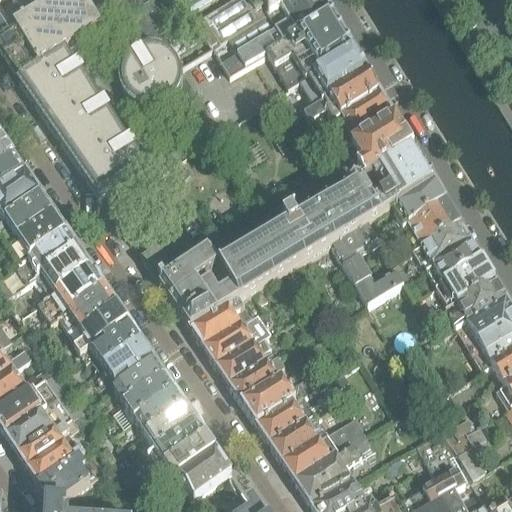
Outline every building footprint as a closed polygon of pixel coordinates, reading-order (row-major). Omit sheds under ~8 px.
[(65,60),(111,32),(120,26),(121,26),(108,6),(89,17),(78,0),(20,0),(0,12),(0,14),(11,32),(5,36),(11,46),(0,52),(0,60),(18,87),(65,60)] [(0,0),(0,12),(20,0),(0,0)] [(221,0),(188,0),(197,15),(221,0)] [(215,56),(308,0),(243,0),(203,25),(207,30),(202,33),(215,56)] [(366,81),(330,22),(316,0),(308,0),(215,56),(213,57),(229,85),(267,63),(287,97),(283,100),(290,112),(297,124),(304,120),(366,81)] [(181,76),(170,57),(159,37),(167,32),(152,7),(121,26),(120,26),(141,60),(140,60),(132,65),(131,66),(127,71),(124,77),(122,84),(122,91),(123,98),(126,104),(130,109),(136,114),(142,117),(149,118),(156,118),(162,116),(163,116),(165,115),(171,111),(176,118),(198,105),(181,76)] [(5,36),(0,28),(0,52),(11,46),(5,36)] [(128,152),(108,121),(89,132),(84,124),(101,114),(82,83),(63,95),(58,87),(75,76),(65,60),(18,87),(31,106),(98,203),(144,175),(134,159),(115,170),(111,162),(128,152)] [(379,102),(378,100),(366,81),(304,120),(309,128),(326,118),(333,129),(341,124),(379,102)] [(393,129),(389,123),(391,122),(379,102),(341,124),(354,146),(357,151),(393,129)] [(286,129),(279,118),(270,123),(277,134),(286,129)] [(332,254),(375,229),(398,215),(434,192),(429,183),(429,184),(394,128),(393,129),(357,151),(354,146),(341,155),(356,180),(358,179),(365,189),(373,184),(375,188),(379,186),(388,200),(374,209),(360,187),(294,228),(293,226),(283,231),(284,232),(220,271),(210,259),(187,275),(178,264),(171,268),(160,251),(141,265),(160,293),(184,328),(190,338),(238,309),(239,310),(332,254)] [(0,175),(14,166),(14,165),(0,144),(0,175)] [(0,200),(26,183),(26,182),(25,182),(14,166),(0,175),(0,200)] [(0,222),(5,230),(41,205),(42,205),(26,183),(0,200),(0,222)] [(408,232),(445,209),(434,191),(434,192),(398,215),(408,232)] [(66,242),(58,229),(50,218),(41,205),(5,230),(0,233),(0,246),(1,245),(21,273),(66,242)] [(112,224),(126,214),(120,205),(106,215),(112,224)] [(416,258),(459,231),(445,209),(408,232),(409,233),(403,237),(416,258)] [(376,253),(378,250),(383,248),(379,240),(382,239),(375,229),(332,254),(344,273),(342,274),(344,277),(361,267),(357,261),(361,258),(362,260),(366,259),(376,253)] [(432,273),(470,250),(460,232),(459,231),(416,258),(413,260),(421,272),(428,267),(432,273)] [(36,286),(77,258),(78,258),(66,241),(66,242),(21,273),(32,289),(36,286)] [(436,295),(481,267),(470,250),(432,273),(426,277),(436,295)] [(37,295),(46,307),(90,277),(77,258),(36,286),(40,293),(37,295)] [(403,292),(395,277),(374,290),(361,267),(344,277),(367,315),(403,292)] [(453,314),(494,288),(481,267),(436,295),(447,314),(451,311),(453,314)] [(59,328),(103,296),(104,296),(91,277),(90,277),(46,307),(38,313),(51,333),(59,328)] [(456,339),(506,308),(495,290),(494,288),(453,314),(444,320),(456,339)] [(77,333),(82,341),(116,316),(103,296),(59,328),(67,340),(77,333)] [(511,317),(506,308),(456,339),(482,380),(491,375),(511,361),(511,317)] [(190,338),(203,357),(251,328),(244,318),(239,310),(238,309),(190,338)] [(90,358),(128,332),(117,315),(116,316),(82,341),(86,347),(74,355),(81,364),(90,358)] [(216,375),(270,344),(271,343),(258,324),(251,328),(203,357),(216,375)] [(104,377),(141,352),(134,342),(135,341),(128,332),(90,358),(104,377)] [(228,394),(276,366),(270,358),(272,357),(267,351),(272,347),(270,344),(216,375),(228,394)] [(117,396),(154,371),(155,371),(148,361),(141,352),(104,377),(117,396)] [(0,388),(29,368),(31,367),(25,357),(11,367),(9,372),(0,359),(0,388)] [(511,361),(491,375),(511,407),(511,361)] [(61,378),(50,362),(44,366),(55,381),(56,380),(57,381),(61,378)] [(282,390),(287,387),(281,377),(285,375),(277,364),(276,366),(228,394),(242,414),(282,390)] [(336,379),(329,367),(321,372),(328,384),(336,379)] [(0,418),(28,399),(19,386),(34,375),(29,368),(0,388),(0,418)] [(124,414),(165,386),(154,371),(117,396),(114,399),(124,414)] [(70,400),(57,381),(56,380),(55,381),(28,399),(0,418),(0,436),(19,464),(66,432),(84,420),(70,400)] [(343,390),(339,383),(333,387),(337,394),(343,390)] [(311,385),(288,399),(282,390),(242,414),(256,434),(302,407),(311,401),(319,396),(311,385)] [(134,428),(175,401),(165,386),(124,414),(134,428)] [(145,443),(186,416),(175,400),(175,401),(134,428),(145,443)] [(269,453),(315,425),(310,417),(318,412),(311,401),(302,407),(256,434),(269,453)] [(489,457),(478,439),(490,431),(487,426),(474,434),(456,445),(452,437),(448,431),(450,431),(437,409),(428,414),(471,485),(483,477),(476,465),(489,457)] [(155,458),(195,430),(186,416),(145,443),(155,458)] [(114,454),(103,437),(99,432),(101,431),(93,420),(85,425),(96,442),(95,442),(101,452),(105,457),(106,459),(114,454)] [(281,470),(328,443),(315,425),(269,453),(281,470)] [(456,445),(474,434),(469,426),(452,437),(456,445)] [(353,427),(328,443),(281,470),(294,490),(335,466),(337,465),(341,462),(333,450),(337,447),(344,459),(366,447),(353,427)] [(164,474),(206,446),(195,430),(155,458),(149,462),(160,477),(164,474)] [(19,464),(39,493),(82,464),(86,462),(80,454),(79,455),(68,440),(70,439),(66,432),(19,464)] [(468,491),(442,445),(421,457),(425,464),(423,465),(436,489),(436,488),(446,504),(465,493),(468,491)] [(175,489),(178,486),(216,460),(206,446),(164,474),(175,489)] [(346,477),(374,459),(366,447),(344,459),(341,462),(337,465),(335,466),(343,477),(346,477)] [(202,504),(232,483),(216,460),(178,486),(195,509),(202,504)] [(65,511),(65,509),(97,487),(82,464),(39,493),(49,508),(48,511),(65,511)] [(364,511),(366,511),(354,491),(353,490),(351,492),(335,466),(294,490),(309,511),(364,511)] [(399,511),(432,511),(446,504),(436,488),(436,489),(398,510),(399,511)] [(480,511),(480,510),(481,509),(470,494),(471,494),(469,491),(468,491),(465,493),(446,504),(432,511),(480,511)] [(399,511),(398,510),(394,503),(378,511),(373,511),(371,508),(366,511),(364,511),(399,511)]
